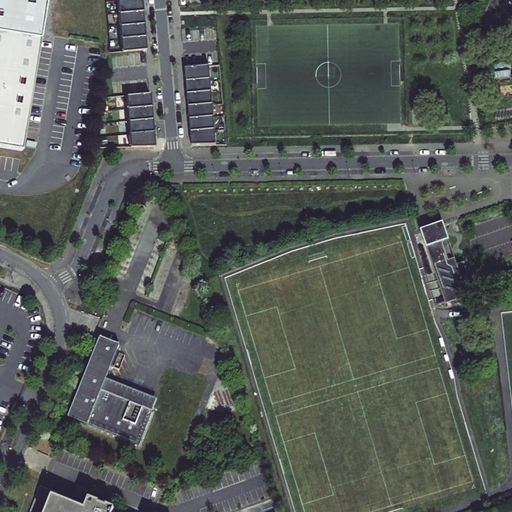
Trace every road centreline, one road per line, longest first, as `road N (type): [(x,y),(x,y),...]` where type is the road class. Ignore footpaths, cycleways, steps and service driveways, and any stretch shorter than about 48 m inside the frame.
road 1 (residential): [(174,167),(511,159)]
road 2 (residential): [(48,287),(61,314),(60,344),(0,497)]
road 3 (residential): [(48,287),(79,262),(118,174),(174,167)]
road 4 (residential): [(159,0),(174,167)]
